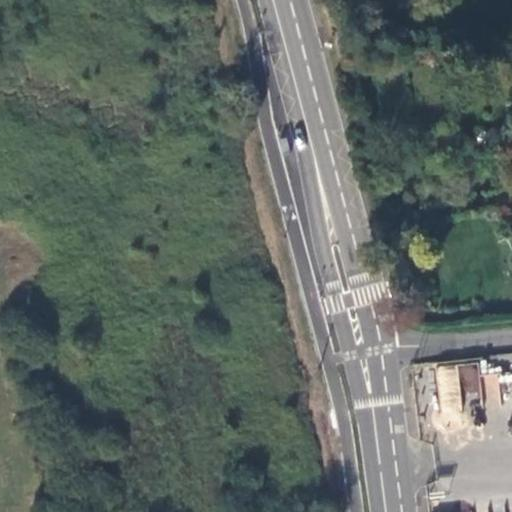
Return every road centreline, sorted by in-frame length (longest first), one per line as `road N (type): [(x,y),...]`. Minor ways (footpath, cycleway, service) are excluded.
road 1 (secondary): [(271,0),(360,352)]
road 2 (secondary): [(360,352),(383,511)]
road 3 (residential): [(511,340),(360,352)]
